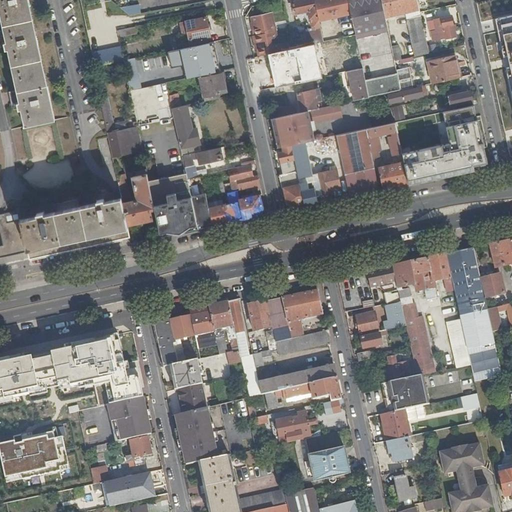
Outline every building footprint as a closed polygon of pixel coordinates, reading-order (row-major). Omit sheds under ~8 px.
[(22,110),(25,127),(55,121),(29,0),(0,0),(0,10),(7,43),(5,44),(6,50),(9,50),(20,103),(17,103),(19,111),(22,110)] [(99,0),(79,0),(85,26),(105,22),(99,0)] [(328,18),(324,0),(304,0),(293,3),(295,13),(303,12),(304,15),(308,20),(311,19),(313,27),(315,28),(320,27),(319,20),(328,18)] [(347,0),(324,0),(328,18),(351,14),(347,0)] [(347,0),(351,14),(355,35),(356,37),(363,35),(380,31),(388,29),(381,0),(347,0)] [(416,0),(382,0),(386,16),(405,12),(415,57),(429,53),(427,46),(420,12),(416,0)] [(256,44),(258,56),(281,51),(272,13),(252,17),(254,28),(252,29),(254,36),(253,36),(255,44),(256,44)] [(451,16),(435,20),(437,31),(431,33),(433,40),(446,38),(446,39),(455,36),(451,16)] [(204,44),(206,43),(204,38),(210,37),(206,17),(187,21),(192,46),(199,45),(204,44)] [(119,39),(117,31),(115,20),(105,22),(85,26),(94,67),(123,61),(119,39)] [(137,34),(135,27),(117,31),(119,39),(137,34)] [(355,35),(349,36),(351,47),(349,47),(351,55),(355,54),(359,69),(363,68),(356,37),(355,35)] [(220,42),(219,40),(206,43),(204,44),(206,51),(208,59),(218,57),(223,56),(229,55),(225,40),(220,42)] [(427,46),(429,53),(437,52),(435,44),(427,46)] [(309,71),(311,79),(339,73),(336,59),(340,58),(338,45),(318,49),(322,68),(309,71)] [(398,46),(392,47),(395,61),(402,59),(398,46)] [(505,48),(489,51),(492,62),(507,58),(505,48)] [(433,83),(460,77),(457,63),(455,55),(428,61),(433,83)] [(124,63),(127,79),(138,76),(134,59),(123,61),(124,63)] [(194,77),(198,76),(209,74),(208,65),(192,68),(194,77)] [(363,68),(359,69),(346,72),(350,91),(353,90),(355,101),(369,98),(365,81),(363,68)] [(204,102),(226,97),(221,71),(209,74),(198,76),(204,102)] [(401,90),(397,73),(365,81),(369,98),(376,96),(401,90)] [(267,81),(268,89),(282,86),(281,78),(267,81)] [(511,86),(495,90),(504,130),(511,128),(511,86)] [(423,96),(421,87),(388,95),(390,103),(423,96)] [(106,90),(99,92),(105,125),(113,123),(106,90)] [(301,112),(319,108),(317,102),(321,101),(318,90),(315,91),(314,90),(298,94),(301,112)] [(472,101),(470,91),(449,95),(451,106),(472,101)] [(169,95),(172,109),(181,107),(178,93),(169,95)] [(378,105),(376,96),(369,98),(371,107),(378,105)] [(172,109),(182,155),(183,155),(190,154),(188,147),(200,145),(197,129),(192,130),(186,106),(181,107),(172,109)] [(404,118),(402,106),(394,107),(397,119),(404,118)] [(276,110),(277,117),(292,114),(290,107),(276,110)] [(276,127),(273,128),(274,135),(288,132),(289,137),(299,134),(298,130),(311,127),(324,125),(320,108),(319,108),(301,112),(292,114),(277,117),(274,118),(276,127)] [(107,133),(112,158),(140,152),(133,119),(123,121),(125,129),(107,133)] [(412,125),(411,120),(396,123),(398,129),(412,125)] [(125,129),(123,121),(113,123),(105,125),(107,133),(125,129)] [(402,155),(395,123),(388,124),(377,126),(375,127),(365,129),(373,161),(377,160),(375,151),(380,149),(378,141),(374,142),(373,137),(375,135),(389,132),(392,133),(393,139),(390,139),(393,155),(397,155),(398,163),(378,168),(383,189),(409,183),(402,155)] [(274,135),(277,148),(283,147),(292,145),(305,142),(314,140),(311,127),(298,130),(299,134),(289,137),(288,132),(274,135)] [(350,196),(379,190),(373,161),(365,129),(337,135),(339,148),(350,196)] [(457,143),(461,160),(471,158),(470,156),(474,155),(482,153),(477,134),(456,139),(457,143)] [(322,151),(339,148),(337,135),(319,139),(322,151)] [(307,155),(322,151),(319,139),(314,140),(305,142),(307,155)] [(311,171),(307,155),(305,142),(292,145),(297,171),(298,174),(311,171)] [(429,179),(463,171),(461,160),(457,143),(434,148),(402,155),(409,183),(429,179)] [(190,154),(201,151),(200,145),(188,147),(190,154)] [(283,174),(297,171),(292,145),(283,147),(284,151),(279,152),(283,174)] [(190,154),(183,155),(186,167),(193,165),(192,159),(198,157),(199,164),(227,158),(224,146),(201,151),(190,154)] [(239,191),(260,186),(258,176),(253,177),(251,165),(228,170),(230,182),(237,180),(239,191)] [(319,180),(322,195),(332,193),(331,190),(341,188),(337,169),(317,173),(319,180)] [(187,172),(188,179),(197,177),(196,170),(187,172)] [(283,174),(279,175),(282,189),(284,189),(287,204),(294,208),(305,206),(300,181),(298,174),(297,171),(283,174)] [(150,210),(154,209),(149,182),(147,174),(132,177),(137,200),(122,203),(126,223),(127,225),(152,220),(150,210)] [(154,209),(160,238),(212,226),(208,208),(207,203),(202,176),(197,177),(188,179),(187,179),(186,174),(149,182),(154,209)] [(116,176),(121,199),(121,200),(130,198),(125,175),(116,176)] [(305,206),(318,203),(316,196),(315,188),(309,190),(307,180),(300,181),(305,206)] [(315,188),(316,196),(322,195),(319,180),(313,181),(315,188)] [(223,205),(227,223),(258,216),(262,210),(259,195),(239,199),(238,194),(227,197),(229,204),(223,205)] [(81,200),(83,207),(97,204),(97,201),(104,199),(103,195),(81,200)] [(83,207),(46,215),(36,216),(36,215),(26,215),(27,219),(19,221),(24,244),(25,244),(117,225),(126,223),(122,203),(121,200),(121,199),(112,201),(105,202),(104,199),(97,201),(97,204),(83,207)] [(207,203),(208,208),(222,205),(223,205),(222,200),(207,203)] [(208,208),(212,226),(227,223),(223,205),(222,205),(208,208)] [(45,207),(5,216),(6,223),(19,221),(27,219),(26,215),(36,215),(36,216),(46,215),(45,207)] [(0,246),(0,257),(0,258),(13,255),(6,223),(5,216),(0,216),(0,231),(3,246),(0,246)] [(19,221),(6,223),(13,255),(26,253),(24,244),(19,221)] [(120,239),(129,237),(127,225),(126,223),(117,225),(25,244),(28,258),(120,239)] [(511,264),(511,240),(490,246),(496,268),(511,264)] [(475,255),(473,249),(446,255),(447,261),(475,255)] [(447,261),(446,255),(392,267),(400,302),(400,304),(406,327),(411,351),(417,376),(423,375),(431,374),(421,316),(416,316),(414,304),(412,305),(409,289),(403,291),(401,288),(415,285),(417,293),(426,291),(427,294),(426,295),(429,309),(442,307),(440,298),(444,297),(442,287),(436,288),(434,282),(444,280),(445,287),(452,285),(447,261)] [(487,310),(475,255),(447,261),(452,285),(460,316),(487,310)] [(400,302),(392,267),(367,272),(370,287),(379,285),(380,288),(385,293),(388,305),(400,302)] [(500,274),(481,279),(486,297),(505,293),(500,274)] [(282,298),(283,305),(287,323),(323,315),(317,291),(282,298)] [(238,300),(228,302),(241,360),(249,398),(261,395),(259,383),(256,373),(252,356),(250,356),(240,313),(241,312),(238,300)] [(374,307),(373,300),(362,303),(363,309),(374,307)] [(228,302),(219,305),(223,327),(226,326),(229,340),(231,340),(233,352),(229,353),(227,354),(229,363),(241,360),(228,302)] [(272,328),(268,309),(266,302),(248,306),(254,332),(272,328)] [(406,327),(400,304),(386,307),(386,305),(375,308),(374,308),(374,313),(379,333),(386,331),(406,327)] [(219,305),(209,307),(210,313),(214,332),(216,339),(224,338),(222,327),(223,327),(219,305)] [(283,305),(268,309),(272,328),(273,328),(273,331),(288,327),(287,323),(283,305)] [(511,305),(487,310),(493,332),(502,330),(498,314),(508,311),(511,326),(511,305)] [(493,332),(487,310),(460,316),(470,365),(471,369),(500,363),(493,332)] [(210,313),(190,317),(195,336),(214,332),(210,313)] [(357,317),(361,336),(379,333),(374,313),(357,317)] [(159,318),(154,326),(164,367),(172,365),(178,364),(173,344),(176,343),(175,338),(171,321),(170,316),(159,318)] [(190,317),(171,321),(175,338),(180,337),(181,339),(195,336),(190,317)] [(273,331),(275,339),(276,343),(303,336),(300,326),(289,328),(289,327),(288,327),(273,331)] [(331,340),(329,330),(303,336),(276,343),(278,351),(278,353),(331,340)] [(386,331),(379,333),(379,334),(361,338),(363,347),(382,343),(380,337),(387,335),(386,331)] [(49,489),(31,406),(20,409),(20,411),(7,414),(7,413),(3,414),(4,415),(0,415),(0,378),(12,376),(14,381),(25,379),(37,376),(36,371),(68,364),(70,364),(64,339),(62,339),(31,346),(18,348),(0,352),(0,499),(1,505),(7,504),(26,500),(50,495),(49,489)] [(261,353),(261,354),(263,359),(273,356),(272,353),(278,351),(276,343),(275,339),(268,341),(271,351),(261,353)] [(357,354),(359,362),(372,360),(371,353),(369,352),(357,354)] [(259,354),(252,356),(256,373),(263,372),(259,354)] [(395,357),(387,359),(392,381),(400,380),(399,375),(409,373),(407,363),(397,364),(395,357)] [(178,364),(172,365),(177,390),(178,390),(201,385),(203,384),(200,375),(202,375),(201,368),(199,368),(197,360),(186,362),(178,364)] [(259,383),(261,395),(286,390),(337,378),(334,366),(259,383)] [(429,405),(423,375),(417,376),(381,384),(388,414),(403,411),(415,408),(424,406),(429,405)] [(337,378),(286,390),(288,399),(285,400),(286,405),(305,402),(303,395),(308,394),(308,397),(312,396),(311,393),(312,393),(314,400),(316,399),(317,405),(325,403),(323,398),(330,396),(332,402),(342,400),(337,378)] [(141,383),(75,397),(78,412),(108,405),(143,398),(144,398),(141,383)] [(201,385),(178,390),(184,414),(206,408),(201,385)] [(463,407),(478,403),(477,395),(461,398),(463,407)] [(78,412),(75,397),(54,401),(65,458),(72,490),(94,485),(90,470),(87,452),(86,449),(78,412)] [(145,405),(143,398),(108,405),(110,413),(145,405)] [(305,402),(286,405),(278,407),(279,413),(317,405),(316,399),(314,400),(305,402)] [(148,420),(146,411),(145,405),(110,413),(111,422),(125,419),(126,425),(148,420)] [(184,414),(175,416),(178,429),(189,427),(190,430),(224,424),(220,405),(206,408),(184,414)] [(255,407),(248,408),(251,419),(258,417),(255,407)] [(403,411),(405,421),(416,418),(415,408),(403,411)] [(403,411),(388,414),(383,415),(386,430),(383,431),(386,442),(407,438),(409,437),(405,421),(403,411)] [(294,442),(303,440),(303,438),(312,436),(307,412),(297,414),(298,417),(275,423),(279,437),(287,436),(288,443),(294,442)] [(116,442),(151,435),(148,420),(126,425),(125,419),(111,422),(116,442)] [(182,447),(193,445),(227,438),(224,424),(190,430),(179,433),(182,447)] [(502,442),(510,440),(508,430),(500,432),(502,442)] [(346,456),(341,432),(328,435),(303,440),(294,442),(300,466),(346,456)] [(151,455),(148,438),(130,442),(133,456),(125,457),(127,468),(144,465),(142,457),(151,455)] [(183,451),(186,465),(200,462),(227,456),(231,455),(227,438),(193,445),(194,449),(183,451)] [(386,442),(391,463),(412,458),(407,438),(386,442)] [(107,444),(86,449),(87,452),(107,448),(107,444)] [(480,510),(493,507),(488,486),(476,488),(471,469),(484,466),(479,444),(467,446),(466,445),(451,448),(451,450),(439,453),(444,475),(456,472),(460,492),(448,495),(451,511),(478,511),(481,511),(480,510)] [(253,511),(287,505),(285,495),(284,490),(237,501),(234,487),(236,487),(236,484),(234,484),(227,456),(200,462),(211,511),(253,511)] [(350,473),(346,456),(300,466),(304,484),(350,473)] [(90,470),(94,485),(104,483),(109,482),(106,467),(90,470)] [(506,497),(511,496),(511,470),(501,473),(506,497)] [(150,483),(148,473),(109,482),(104,483),(106,489),(109,502),(110,507),(153,498),(150,483)] [(396,486),(398,495),(399,503),(416,499),(414,489),(408,490),(405,477),(394,479),(396,486)] [(391,497),(398,495),(396,486),(389,488),(391,497)] [(320,511),(314,489),(285,495),(287,505),(288,511),(320,511)] [(435,511),(435,509),(443,507),(441,499),(424,502),(426,511),(435,511)] [(356,511),(354,502),(320,511),(356,511)]
